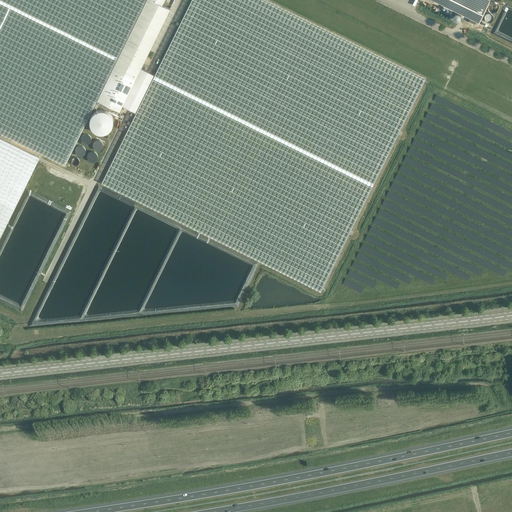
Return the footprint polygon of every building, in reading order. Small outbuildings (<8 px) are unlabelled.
[(148,71),(141,68),(170,8),(162,3),(163,0),(0,0),(0,236),(20,196),(39,157),(0,137),(0,132),(65,164),(97,100),(120,111),(122,105),(129,108),(136,112),(101,182),(321,290),(322,289),(424,81),(425,79),(264,0),(191,0),(155,73),(155,72),(154,74),(148,71)] [(434,0),(479,22),(489,0),(434,0)] [(96,139),(93,132),(85,135),(87,142),(96,139)] [(98,145),(104,147),(106,139),(99,138),(98,145)] [(87,145),(80,148),(82,153),(89,150),(87,145)] [(94,148),(92,157),(99,159),(101,150),(94,148)]
